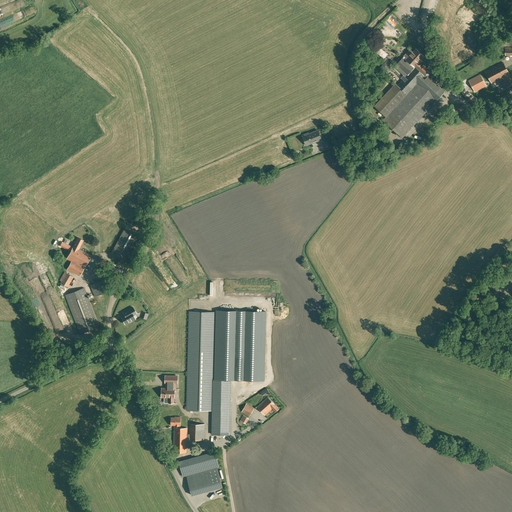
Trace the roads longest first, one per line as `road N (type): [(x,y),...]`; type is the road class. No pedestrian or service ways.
road 1 (unclassified): [(194,511),(113,347),(0,399)]
road 2 (track): [(401,0),(359,50),(356,85),(371,129),(288,163)]
